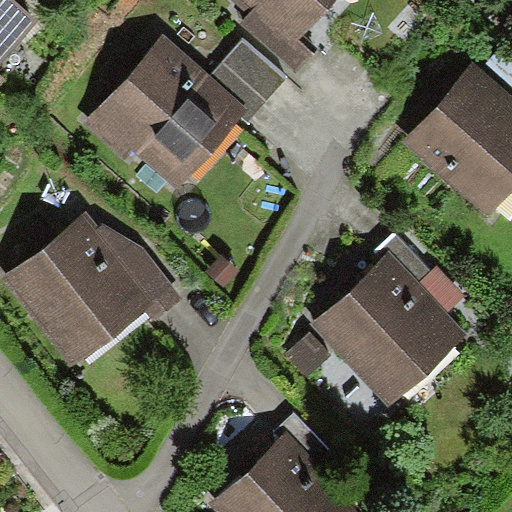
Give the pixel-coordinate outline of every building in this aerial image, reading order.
[(358,0),(225,0),(299,66),(358,0)] [(0,77),(38,37),(0,2),(0,77)] [(202,87),(156,45),(136,67),(132,72),(99,109),(180,182),(200,200),(237,159),(258,136),(246,125),(237,118),(202,87)] [(511,200),(511,105),(462,66),(397,148),(493,224),(511,200)] [(166,309),(85,218),(6,288),(88,379),(166,309)] [(465,336),(375,253),(304,331),(394,413),(465,336)] [(345,511),(287,447),(214,511),(345,511)]
